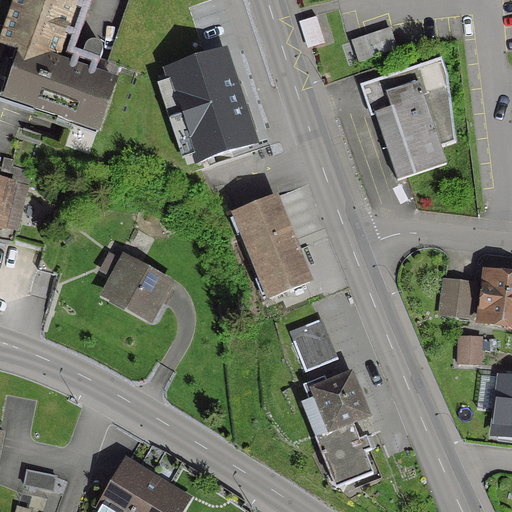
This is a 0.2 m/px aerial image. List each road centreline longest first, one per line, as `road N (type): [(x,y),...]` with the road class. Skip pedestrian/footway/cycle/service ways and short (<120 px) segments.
road 1 (tertiary): [(0,343),(57,362),(145,409),(306,511)]
road 2 (tertiary): [(353,254),(462,511)]
road 3 (tertiary): [(266,0),(353,254)]
road 4 (residential): [(353,254),(439,234),(511,243)]
